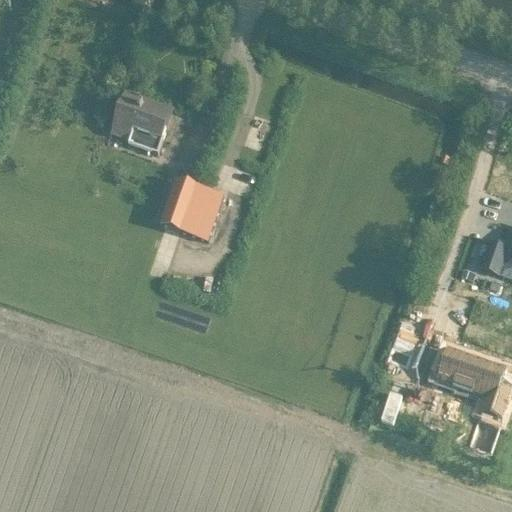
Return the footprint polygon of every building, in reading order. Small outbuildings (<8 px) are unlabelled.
[(123,95),(111,131),(129,137),(128,142),(127,144),(156,154),(169,118),(156,113),(158,107),(123,95)] [(81,177),(77,188),(98,196),(103,185),(81,177)] [(207,242),(223,196),(174,179),(159,225),(207,242)] [(511,246),(510,252),(506,251),(507,248),(488,241),(478,268),(497,275),(502,263),(505,264),(505,265),(511,267),(511,246)] [(469,395),(483,399),(478,414),(483,416),(500,422),(505,410),(511,388),(511,371),(497,366),(446,348),(434,382),(435,382),(450,388),(450,387),(469,394),(469,395)]
